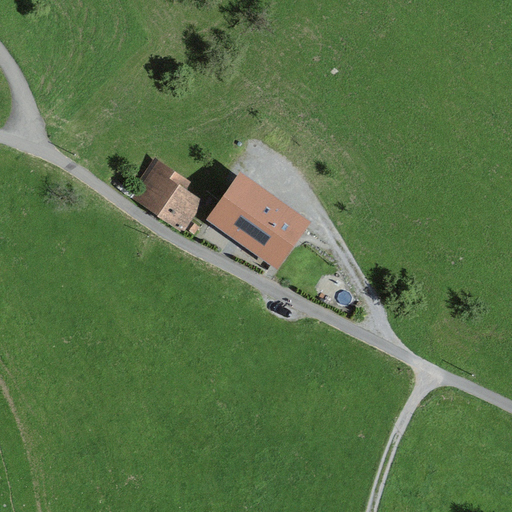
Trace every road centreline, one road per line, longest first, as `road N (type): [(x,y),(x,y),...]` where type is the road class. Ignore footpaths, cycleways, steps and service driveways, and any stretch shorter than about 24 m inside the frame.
road 1 (residential): [(0,132),(62,157),(189,244),(431,366)]
road 2 (residential): [(431,366),(401,419),(369,511)]
